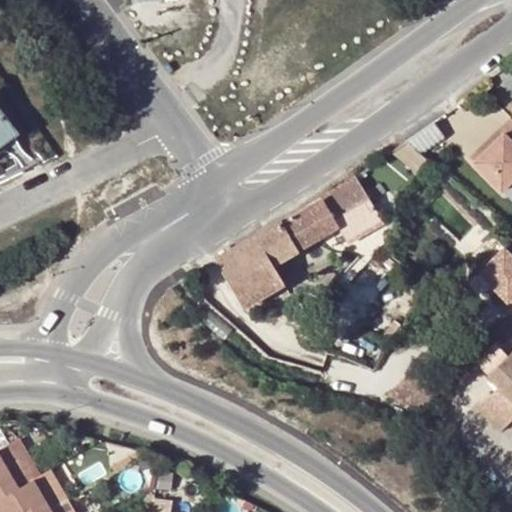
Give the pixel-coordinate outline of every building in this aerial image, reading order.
[(0,115),(0,145),(14,135),(0,115)] [(511,118),(501,129),(505,133),(501,138),(475,162),(503,191),(511,182),(511,118)] [(406,141),(421,153),(444,137),(433,122),(406,141)] [(505,133),(501,129),(471,158),(475,162),(501,138),(505,133)] [(411,172),(425,156),(421,153),(406,141),(377,161),(388,178),(405,166),(411,172)] [(217,258),(241,300),(260,288),(255,277),(272,266),(339,228),(348,243),(384,223),(356,176),(217,258)] [(511,253),(507,249),(482,273),(511,303),(511,253)] [(272,266),(255,277),(260,288),(265,295),(283,284),(272,266)] [(245,307),(265,295),(260,288),(241,300),(245,307)] [(511,355),(490,376),(501,388),(478,410),(499,432),(511,419),(511,355)] [(422,412),(443,391),(417,367),(388,397),(422,412)] [(35,478),(42,474),(22,441),(0,453),(0,452),(0,498),(20,487),(35,478)] [(42,474),(35,478),(52,508),(68,498),(51,469),(42,474)] [(44,511),(52,508),(35,478),(20,487),(0,498),(0,511),(44,511)] [(213,499),(215,488),(200,485),(199,497),(213,499)] [(153,511),(181,511),(183,499),(156,495),(153,511)] [(76,511),(68,498),(52,508),(44,511),(76,511)]
